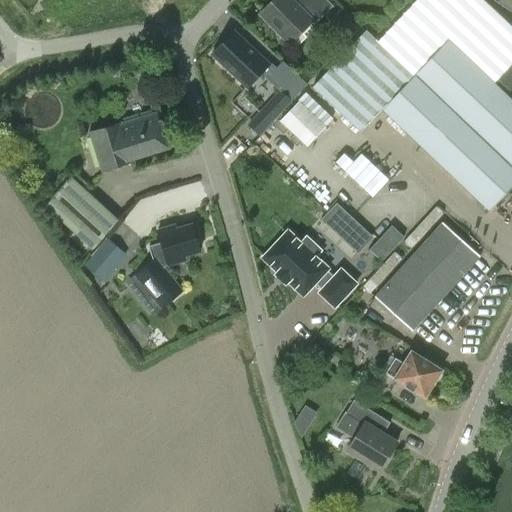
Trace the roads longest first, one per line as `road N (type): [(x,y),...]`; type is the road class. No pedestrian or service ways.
road 1 (residential): [(309,511),(179,46)]
road 2 (residential): [(179,46),(138,33),(20,53),(0,28)]
road 3 (tertiary): [(443,511),(511,348)]
